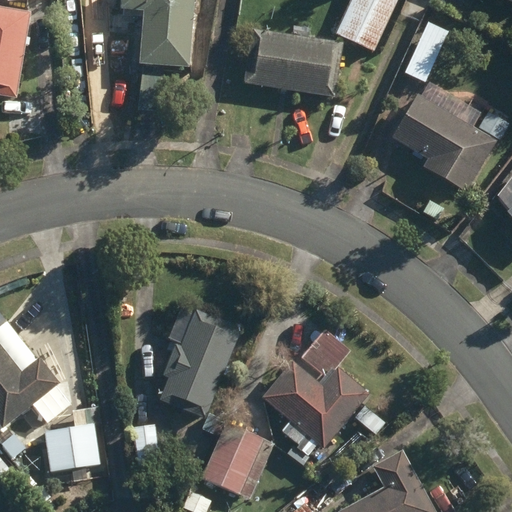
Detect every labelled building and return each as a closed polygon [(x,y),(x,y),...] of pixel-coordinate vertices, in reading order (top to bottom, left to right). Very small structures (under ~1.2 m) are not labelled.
[(141,66),(189,69),(194,0),(120,0),(120,11),(145,12),(141,66)] [(352,0),(336,36),(373,53),(398,0),(352,0)] [(0,97),(16,101),(31,16),(0,10),(0,97)] [(406,75),(427,84),(448,35),(427,26),(406,75)] [(244,86),(335,100),(343,47),(252,33),(244,86)] [(139,111),(159,114),(163,79),(142,77),(139,111)] [(424,170),(468,195),(497,145),(418,99),(394,140),(429,161),(424,170)] [(161,402),(206,420),(242,331),(197,313),(182,350),(176,348),(165,379),(169,381),(161,402)] [(0,427),(2,430),(31,408),(46,426),(68,408),(54,390),(59,385),(40,361),(37,364),(6,325),(0,329),(0,427)] [(264,401),(325,450),(369,396),(338,371),(351,354),(326,334),(303,362),(328,382),(323,389),(293,366),(264,401)] [(236,363),(245,368),(251,355),(242,350),(236,363)] [(203,481),(250,501),(274,446),(227,425),(203,481)] [(135,431),(139,471),(196,466),(192,426),(135,431)] [(46,435),(52,474),(101,466),(94,427),(46,435)] [(345,511),(434,511),(402,453),(373,470),(384,491),(345,511)] [(0,460),(0,484),(12,476),(0,460)] [(190,498),(198,501),(204,488),(196,485),(190,498)]
